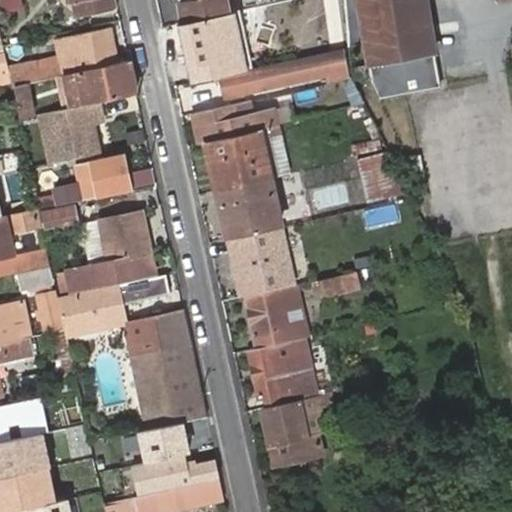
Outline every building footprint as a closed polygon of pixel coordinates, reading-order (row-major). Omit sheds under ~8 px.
[(117,7),(115,0),(74,0),(75,0),(84,0),(88,13),(117,7)] [(204,18),(229,13),(226,0),(185,0),(180,1),(185,22),(204,18)] [(381,96),(440,86),(424,0),(358,0),(373,80),(381,96)] [(204,18),(185,22),(178,23),(188,66),(227,59),(224,47),(219,48),(216,38),(271,28),(266,7),(204,20),(204,18)] [(109,26),(55,38),(62,74),(65,73),(116,61),(109,26)] [(18,42),(4,45),(12,86),(40,79),(35,57),(28,59),(22,60),(21,53),(18,42)] [(262,69),(314,59),(312,44),(259,55),(262,69)] [(262,69),(224,77),(227,89),(245,86),(247,93),(334,76),(335,80),(352,77),(347,52),(314,59),(262,69)] [(3,54),(0,54),(0,85),(9,83),(3,54)] [(136,92),(129,58),(116,61),(65,73),(72,107),(87,104),(98,101),(136,92)] [(365,68),(355,71),(358,78),(368,75),(365,68)] [(30,84),(16,87),(22,116),(35,113),(30,84)] [(229,97),(247,93),(245,86),(227,89),(229,97)] [(102,119),(98,101),(87,104),(72,107),(39,114),(45,140),(53,139),(58,161),(98,153),(91,121),(102,119)] [(245,103),(196,112),(203,143),(206,143),(210,142),(259,131),(264,130),(281,127),(278,111),(258,115),(238,120),(237,114),(257,110),(255,101),(245,103)] [(289,109),(278,111),(281,125),(292,122),(289,109)] [(267,170),(272,169),(292,164),(284,126),(281,127),(264,130),(259,131),(267,170)] [(219,181),(267,170),(259,131),(210,142),(219,181)] [(50,163),(58,161),(53,139),(45,140),(50,163)] [(215,181),(219,181),(210,142),(206,143),(215,181)] [(95,170),(100,193),(132,186),(126,156),(125,153),(93,159),(95,170)] [(389,154),(361,160),(371,203),(400,197),(389,154)] [(424,155),(410,158),(416,189),(419,191),(421,202),(432,200),(430,189),(430,187),(424,155)] [(93,159),(79,162),(85,196),(100,193),(95,170),(93,159)] [(269,180),(274,179),(294,174),(292,164),(272,169),(267,170),(269,180)] [(221,190),(269,180),(267,170),(219,181),(221,190)] [(221,190),(231,238),(281,227),(269,180),(221,190)] [(227,239),(231,238),(221,190),(217,191),(227,239)] [(76,207),(46,213),(49,227),(79,221),(76,207)] [(33,208),(7,214),(11,229),(36,224),(33,208)] [(142,211),(82,222),(90,263),(64,268),(69,290),(155,272),(142,211)] [(0,215),(0,257),(15,254),(6,214),(0,215)] [(295,285),(283,227),(281,227),(231,238),(244,296),(248,295),(295,285)] [(14,255),(18,273),(48,266),(44,250),(14,255)] [(48,266),(18,273),(21,287),(50,281),(48,266)] [(373,267),(343,274),(321,279),(324,293),(347,289),(361,285),(360,281),(375,279),(373,267)] [(65,328),(66,333),(124,320),(121,302),(169,291),(166,276),(57,300),(63,328),(65,328)] [(306,336),(308,336),(297,284),(295,285),(248,295),(258,348),(284,341),(306,336)] [(36,293),(45,332),(62,329),(53,289),(36,293)] [(22,300),(0,305),(0,342),(27,336),(30,336),(22,300)] [(132,354),(191,341),(184,307),(124,320),(132,354)] [(376,321),(365,323),(367,335),(379,333),(376,321)] [(27,336),(0,342),(0,395),(2,396),(0,386),(0,359),(31,352),(27,336)] [(258,348),(251,349),(261,396),(276,393),(279,406),(318,397),(320,397),(313,367),(313,368),(311,368),(291,372),(287,354),(309,349),(306,336),(284,341),(258,348)] [(189,418),(207,415),(191,341),(132,354),(148,427),(189,418)] [(324,413),(335,411),(331,394),(320,396),(324,413)] [(328,431),(324,413),(320,396),(320,397),(318,397),(279,406),(264,410),(276,464),(325,453),(321,432),(328,431)] [(148,427),(138,430),(145,461),(133,463),(140,494),(219,477),(216,459),(199,463),(189,418),(148,427)] [(404,427),(356,438),(362,463),(410,452),(404,427)] [(47,432),(0,442),(0,511),(75,511),(72,496),(61,499),(47,432)] [(223,494),(219,477),(140,494),(139,493),(143,511),(223,494)] [(137,511),(133,495),(105,502),(107,511),(137,511)]
